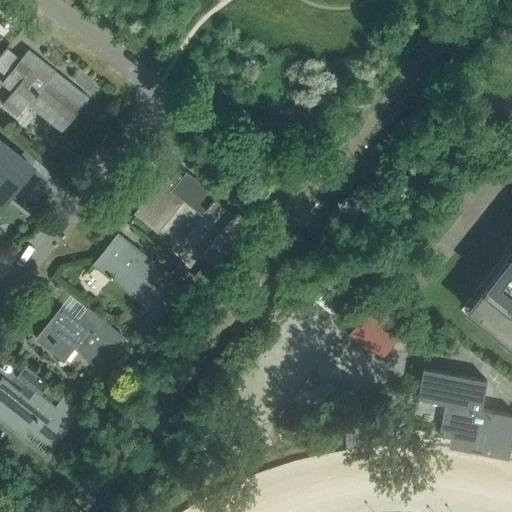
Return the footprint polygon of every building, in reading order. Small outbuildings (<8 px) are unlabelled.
[(39,59),(28,50),(2,82),(12,89),(1,105),(16,117),(31,99),(57,120),(54,123),(63,130),(88,99),(66,81),(62,81),(37,61),(39,59)] [(0,203),(29,167),(0,143),(0,203)] [(182,177),(171,168),(134,213),(158,232),(174,211),(171,209),(182,195),(203,211),(205,209),(207,210),(215,200),(213,199),(216,196),(186,172),(182,177)] [(234,216),(202,256),(215,267),(247,226),(234,216)] [(147,301),(137,313),(153,325),(178,294),(187,301),(202,282),(178,263),(169,275),(118,234),(94,264),(108,275),(108,276),(111,279),(112,278),(119,284),(121,281),(147,301)] [(481,298),(472,309),(478,314),(511,340),(511,258),(510,261),(481,298)] [(358,321),(389,346),(391,343),(397,336),(366,311),(354,302),(359,296),(352,291),(345,300),(352,306),(350,308),(349,310),(360,318),(358,321)] [(37,338),(63,359),(73,346),(99,368),(124,337),(91,311),(80,325),(61,309),(37,338)] [(2,379),(0,381),(0,416),(24,435),(28,429),(52,448),(82,411),(25,366),(17,377),(35,391),(28,399),(2,379)] [(413,420),(440,425),(438,433),(450,436),(508,447),(507,451),(511,452),(511,414),(480,408),(486,380),(423,367),(413,420)] [(383,445),(380,420),(343,424),(346,448),(383,445)]
